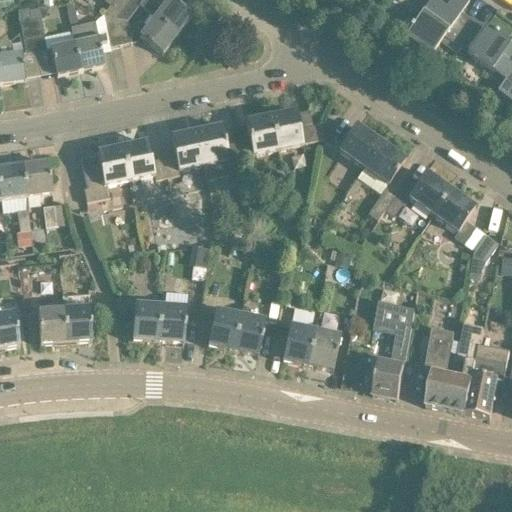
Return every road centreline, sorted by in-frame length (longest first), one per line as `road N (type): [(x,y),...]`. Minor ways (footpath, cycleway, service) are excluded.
road 1 (secondary): [(0,394),(168,387),(511,447)]
road 2 (residential): [(0,130),(246,90),(303,71),(321,52)]
road 3 (residential): [(511,183),(321,52)]
